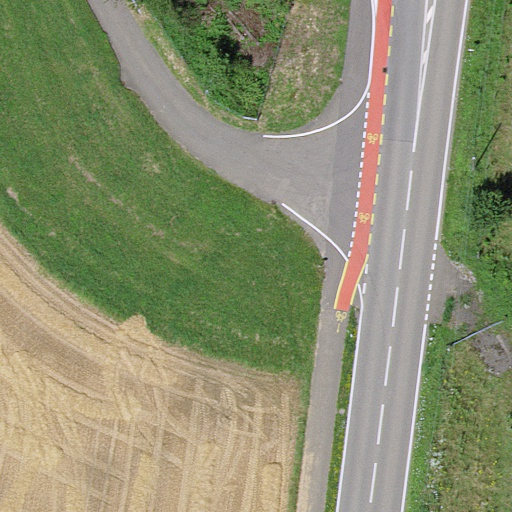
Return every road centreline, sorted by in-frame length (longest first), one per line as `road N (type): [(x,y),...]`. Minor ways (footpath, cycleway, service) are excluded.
road 1 (unclassified): [(408,222),(299,190),(225,149),(162,93),(114,0)]
road 2 (secondary): [(369,511),(408,222)]
road 3 (secondary): [(408,222),(431,0)]
